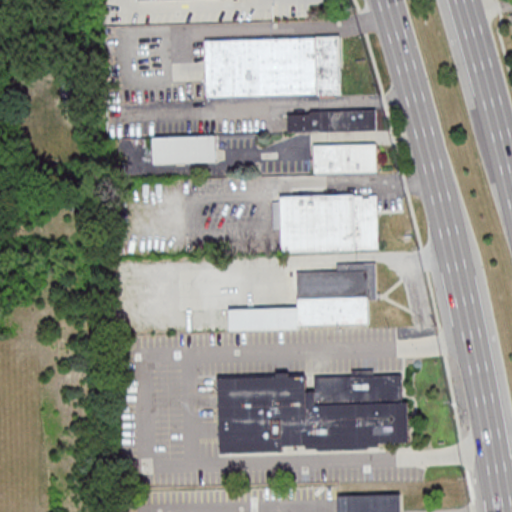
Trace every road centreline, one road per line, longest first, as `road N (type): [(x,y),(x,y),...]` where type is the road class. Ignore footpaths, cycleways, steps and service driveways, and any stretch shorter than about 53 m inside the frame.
road 1 (primary): [(389,0),(462,276)]
road 2 (primary): [(511,194),(482,149),(440,0)]
road 3 (primary): [(462,276),(494,435)]
